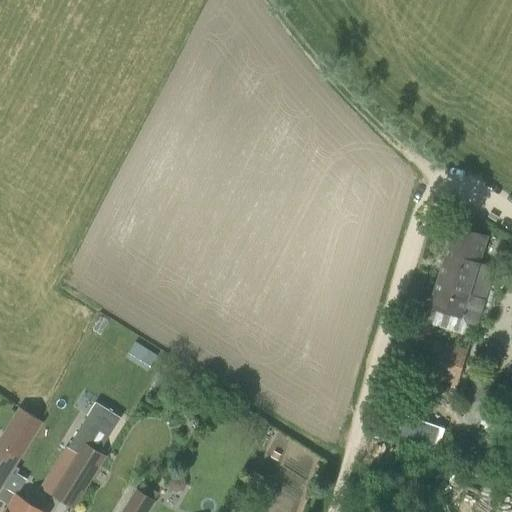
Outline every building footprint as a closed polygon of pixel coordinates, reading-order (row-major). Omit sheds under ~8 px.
[(429,306),(464,316),(469,299),(485,303),(496,267),(480,262),(488,237),(455,227),(429,306)] [(421,337),(410,370),(457,385),(468,351),(421,337)] [(124,357),(147,369),(156,353),(133,341),(124,357)] [(73,507),(105,455),(100,452),(122,417),(97,402),(69,447),(80,454),(54,495),(73,507)] [(0,487),(1,489),(20,458),(0,445),(0,487)] [(146,511),(159,493),(143,483),(125,511),(146,511)] [(43,511),(17,495),(7,511),(6,510),(4,511),(43,511)]
